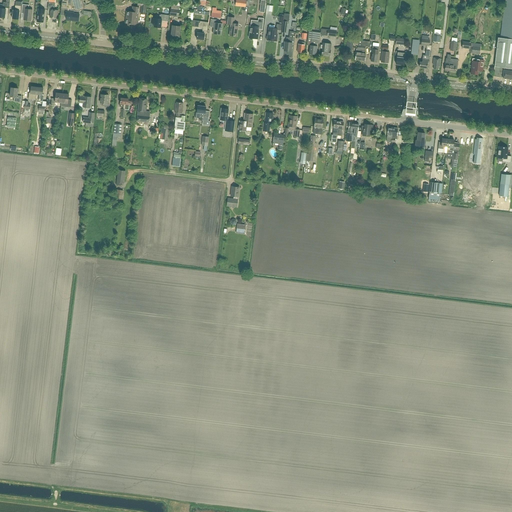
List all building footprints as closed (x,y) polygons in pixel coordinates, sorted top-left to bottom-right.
[(0,17),(4,18),(5,9),(6,9),(6,8),(9,8),(9,0),(5,0),(6,2),(3,2),(3,5),(2,8),(0,8),(0,17)] [(85,8),(81,0),(61,0),(61,8),(66,9),(65,16),(66,16),(66,19),(78,21),(79,10),(85,8)] [(511,0),(504,0),(500,38),(498,38),(493,77),(511,79),(511,71),(511,0)] [(19,11),(20,11),(21,12),(22,4),(21,4),(21,2),(15,1),(14,10),(13,10),(12,19),(18,19),(19,11)] [(137,6),(141,6),(141,10),(145,11),(146,2),(138,1),(137,6)] [(22,4),(21,12),(21,13),(24,14),(23,20),(31,21),(32,10),(28,9),(29,5),(22,4)] [(37,14),(36,16),(37,16),(36,21),(37,21),(37,22),(40,22),(43,22),(44,16),(45,6),(38,5),(37,13),(37,14)] [(54,10),(54,6),(51,5),(50,9),(50,12),(50,18),(56,18),(56,15),(57,15),(58,10),(54,10)] [(126,24),(134,25),(137,25),(139,8),(133,7),(132,12),(127,12),(126,17),(127,17),(126,24)] [(161,21),(168,22),(169,16),(159,15),(159,19),(150,18),(150,23),(154,23),(154,27),(161,28),(161,21)] [(227,25),(230,25),(229,36),(237,37),(238,24),(234,24),(234,18),(228,17),(227,25)] [(262,29),(263,23),(264,19),(259,18),(258,27),(250,26),(249,38),(257,39),(258,28),(262,29)] [(221,35),(222,24),(216,23),(217,21),(210,20),(210,27),(214,28),(213,34),(221,35)] [(203,22),(202,28),(202,33),(197,33),(196,40),(203,40),(204,34),(206,34),(208,23),(203,22)] [(281,31),(281,25),(276,24),(276,29),(268,28),(267,40),(275,41),(277,30),(281,31)] [(179,39),(180,27),(172,26),(171,38),(179,39)] [(319,44),(320,33),(312,32),(310,46),(309,54),(316,55),(317,46),(317,44),(319,44)] [(292,38),(292,35),(289,35),(288,37),(286,37),(285,42),(284,42),(283,51),(291,52),(291,47),(293,47),(294,38),(292,38)] [(428,39),(428,36),(422,35),(422,39),(421,39),(421,45),(429,46),(430,40),(428,39)] [(360,61),(361,46),(362,41),(358,41),(357,52),(356,52),(356,53),(355,53),(354,53),(354,55),(355,56),(355,60),(360,61)] [(362,41),(361,46),(360,61),(364,61),(365,54),(365,47),(369,47),(370,42),(366,41),(366,42),(362,41)] [(330,50),(331,44),(323,43),(322,45),(320,45),(320,49),(322,49),(321,55),(330,56),(330,50)] [(388,63),(389,52),(387,52),(388,46),(382,45),(382,49),(381,62),(388,63)] [(479,54),(480,47),(472,46),(471,53),(479,54)] [(429,56),(430,51),(426,50),(425,55),(423,55),(422,62),(420,62),(419,67),(427,68),(427,63),(429,63),(430,56),(429,56)] [(404,58),(405,53),(398,52),(397,57),(396,64),(404,65),(405,58),(404,58)] [(449,67),(449,71),(454,72),(454,70),(456,70),(457,60),(450,59),(450,61),(450,63),(449,67)] [(477,75),(477,70),(482,71),(482,67),(483,60),(478,59),(478,62),(472,61),(470,74),(477,75)] [(35,100),(36,94),(37,87),(31,87),(30,93),(29,93),(28,99),(32,100),(35,100)] [(18,98),(17,97),(18,88),(11,88),(10,97),(14,97),(14,102),(21,102),(21,96),(18,96),(18,98)] [(61,103),(62,94),(56,93),(55,99),(51,99),(51,105),(57,106),(57,102),(61,103)] [(62,94),(61,103),(65,103),(64,107),(71,107),(71,101),(68,101),(69,95),(62,94)] [(108,107),(109,104),(108,104),(109,95),(101,95),(100,103),(103,103),(102,106),(108,107)] [(91,97),(84,96),(84,97),(80,97),(79,103),(83,103),(83,107),(90,108),(91,97)] [(123,107),(123,109),(126,109),(128,109),(129,105),(131,105),(131,102),(128,101),(128,99),(121,98),(120,104),(119,106),(120,107),(122,107),(123,107)] [(149,117),(144,116),(145,112),(147,99),(139,99),(137,121),(148,122),(149,117)] [(176,115),(174,129),(175,129),(182,130),(183,122),(185,122),(186,116),(181,116),(180,116),(180,113),(182,113),(183,103),(182,103),(177,102),(177,103),(175,103),(174,112),(176,112),(176,115)] [(208,121),(209,112),(205,111),(206,107),(197,106),(197,112),(196,112),(195,118),(200,118),(199,120),(202,121),(208,121)] [(233,132),(235,121),(227,120),(228,109),(221,109),(220,120),(226,121),(224,131),(233,132)] [(89,113),(89,118),(84,118),(83,123),(86,123),(85,126),(93,127),(94,113),(89,113)] [(251,127),(253,114),(245,113),(244,122),(240,121),(238,130),(246,131),(246,127),(251,127)] [(272,124),(273,114),(265,113),(264,123),(263,123),(262,131),(268,132),(269,124),(272,124)] [(296,130),(296,127),(296,122),(295,122),(296,117),(289,116),(288,129),(285,128),(284,136),(287,136),(288,130),(295,131),(294,137),(299,137),(299,130),(296,130)] [(321,134),(323,119),(315,118),(313,134),(321,134)] [(121,134),(122,124),(115,124),(113,136),(112,144),(115,145),(116,136),(120,137),(121,134)] [(372,130),(373,125),(371,125),(365,124),(364,126),(362,126),(361,130),(363,130),(362,135),(369,136),(370,130),(372,130)] [(425,141),(424,140),(425,133),(418,132),(417,140),(416,140),(415,146),(420,147),(420,146),(424,146),(425,141)] [(102,141),(102,138),(97,138),(98,134),(95,133),(95,137),(93,146),(101,147),(102,141)] [(283,146),(284,135),(274,134),(272,144),(279,145),(278,150),(281,150),(282,146),(283,146)] [(315,146),(316,136),(310,135),(309,146),(307,160),(313,161),(315,146)] [(475,139),(473,154),(474,155),(474,156),(473,162),(473,163),(480,164),(483,138),(476,138),(476,139),(475,139)] [(447,147),(448,139),(442,139),(441,143),(439,142),(438,148),(443,149),(444,147),(447,147)] [(454,140),(448,139),(447,147),(450,147),(450,150),(454,150),(453,159),(457,159),(458,154),(460,143),(454,143),(454,140)] [(447,147),(446,158),(453,159),(454,150),(450,150),(450,147),(447,147)] [(499,147),(498,158),(503,159),(503,162),(510,162),(511,156),(507,156),(508,147),(499,147)] [(124,183),(125,171),(118,170),(116,185),(122,186),(122,183),(124,183)] [(501,174),(499,196),(508,197),(509,188),(511,188),(511,178),(511,175),(510,175),(501,174)] [(438,183),(430,182),(429,192),(437,193),(438,183)] [(238,197),(239,188),(233,187),(233,188),(232,188),(231,196),(234,196),(233,199),(228,198),(227,203),(230,204),(230,203),(237,204),(238,199),(237,199),(237,197),(238,197)] [(244,234),(245,224),(237,223),(236,233),(244,234)]
